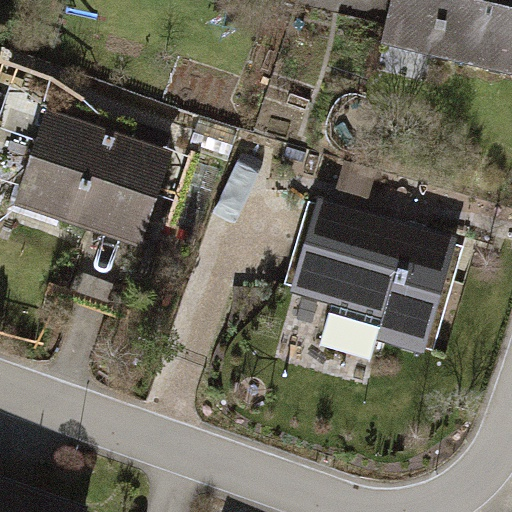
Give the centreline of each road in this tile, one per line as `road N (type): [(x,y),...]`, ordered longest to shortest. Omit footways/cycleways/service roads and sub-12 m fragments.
road 1 (residential): [(344,511),(0,387)]
road 2 (residential): [(511,427),(479,479),(412,511)]
